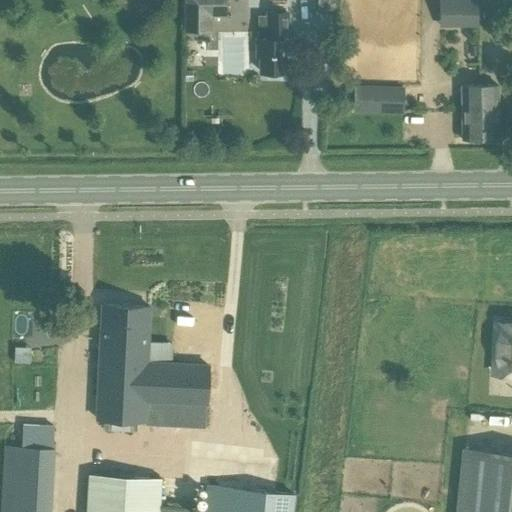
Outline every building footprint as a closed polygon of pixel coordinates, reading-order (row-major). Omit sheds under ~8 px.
[(184,0),(185,31),(205,31),(205,10),(225,10),(224,0),(184,0)] [(476,0),(458,0),(458,25),(476,25),(476,0)] [(258,39),(258,55),(261,55),(261,72),(284,72),(284,43),(288,43),(288,13),(268,13),(268,39),(258,39)] [(462,84),(462,140),(498,140),(498,137),(498,84),(462,84)] [(101,303),(95,418),(204,424),(207,365),(168,363),(169,343),(146,342),(148,306),(101,303)] [(511,323),(498,322),(495,372),(511,373),(511,323)] [(48,511),(52,449),(4,447),(0,511),(48,511)] [(511,511),(511,453),(464,449),(457,511),(511,511)] [(86,476),(84,511),(156,511),(158,479),(86,476)] [(207,485),(203,511),(290,511),(293,494),(235,487),(235,488),(207,485)]
